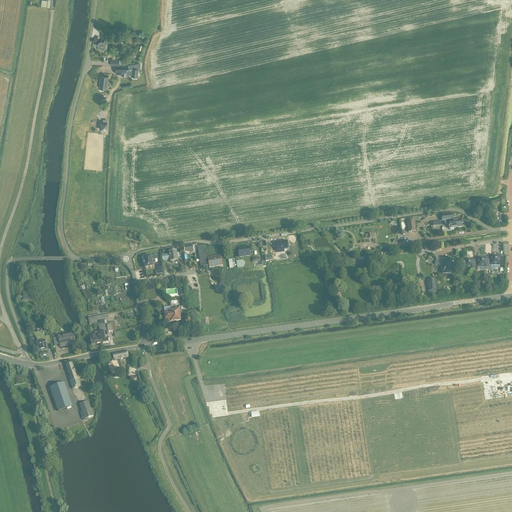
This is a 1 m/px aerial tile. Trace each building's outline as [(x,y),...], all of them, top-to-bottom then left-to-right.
[(95,39),(95,40),(95,41),(96,41),(96,42),(97,42),(97,41),(98,42),(98,43),(97,47),(100,49),(104,49),(106,47),(107,43),(104,40),(101,40),(100,40),(99,39),(98,36),(97,37),(97,38),(96,39),(95,39)] [(129,65),(128,74),(132,74),(132,76),(137,77),(138,69),(140,70),(140,64),(137,64),(129,65)] [(107,89),(109,77),(101,76),(100,80),(101,80),(100,88),(107,89)] [(445,213),(441,214),(441,216),(442,221),(445,221),(445,224),(447,226),(449,225),(449,226),(448,226),(449,227),(449,229),(462,227),(461,219),(453,220),(452,214),(446,215),(445,213)] [(409,233),(415,232),(414,221),(407,222),(409,233)] [(280,242),(276,242),(277,251),(284,250),(288,249),(287,241),(280,242)] [(207,259),(205,246),(198,247),(201,267),(209,266),(208,258),(207,259)] [(249,248),(238,249),(239,257),(250,256),(249,248)] [(163,262),(170,260),(170,262),(178,261),(178,260),(177,258),(179,258),(179,253),(177,253),(176,252),(177,252),(177,251),(169,253),(169,254),(162,256),(162,255),(162,256),(163,262)] [(501,257),(501,256),(491,255),(491,259),(491,265),(500,266),(500,269),(503,269),(504,269),(504,257),(501,257)] [(145,269),(153,267),(152,261),(158,259),(157,256),(151,257),(151,256),(143,258),(145,269)] [(210,268),(222,266),(221,256),(208,258),(209,266),(210,268)] [(487,258),(479,257),(478,257),(477,261),(478,261),(477,267),(487,268),(487,270),(490,270),(491,265),(491,259),(487,259),(487,258)] [(453,276),(453,274),(454,274),(456,266),(451,265),(452,264),(442,262),(442,260),(436,259),(435,265),(444,266),(442,274),(449,276),(449,275),(453,276)] [(478,261),(477,261),(474,260),(464,259),(464,269),(473,270),(473,272),(477,272),(477,267),(478,261)] [(429,291),(436,290),(434,279),(427,280),(429,291)] [(168,305),(164,306),(164,312),(166,323),(176,322),(175,322),(181,321),(180,315),(179,312),(179,306),(171,307),(168,307),(168,305)] [(36,343),(38,352),(47,350),(46,345),(51,345),(49,336),(45,337),(43,331),(34,333),(35,339),(36,338),(37,343),(36,343)] [(102,344),(109,342),(108,338),(108,337),(107,331),(100,333),(102,344)] [(59,338),(53,339),(55,346),(60,345),(61,348),(68,346),(67,344),(70,344),(70,345),(75,344),(73,334),(73,335),(63,337),(63,336),(59,336),(59,338)] [(114,362),(108,365),(112,374),(119,371),(123,369),(120,361),(119,359),(123,359),(128,358),(128,356),(127,354),(127,352),(121,353),(116,353),(111,355),(114,359),(112,360),(114,362)] [(73,389),(81,386),(78,379),(82,378),(81,374),(76,376),(72,364),(66,366),(71,381),(70,381),(73,389)] [(50,388),(58,412),(73,407),(64,383),(50,388)] [(93,417),(93,416),(89,402),(80,405),(82,413),(81,413),(83,420),(93,417)]
